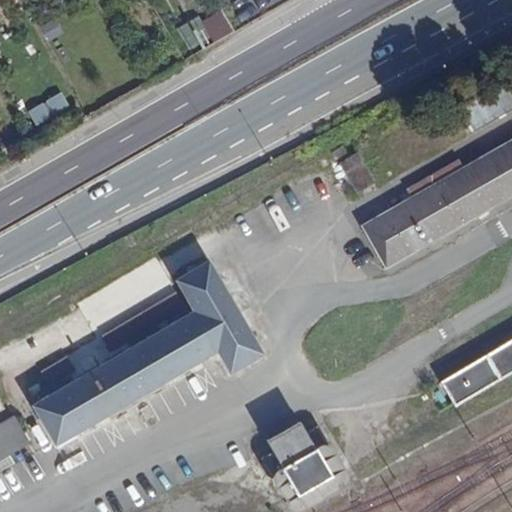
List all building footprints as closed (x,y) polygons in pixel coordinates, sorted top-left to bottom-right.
[(222,11),(205,23),(215,38),(232,25),(222,11)] [(344,146),(334,152),(342,166),(353,161),(344,146)] [(511,147),(366,231),(391,275),(511,205),(511,147)] [(375,187),(358,158),(353,161),(342,166),(359,197),(375,187)] [(259,361),(203,266),(170,286),(187,316),(39,403),(64,446),(212,359),(225,381),(259,361)] [(511,382),(511,352),(448,387),(461,410),(511,382)] [(0,461),(25,447),(10,421),(0,427),(0,461)] [(343,469),(317,426),(264,457),(294,508),(333,487),(343,469)]
